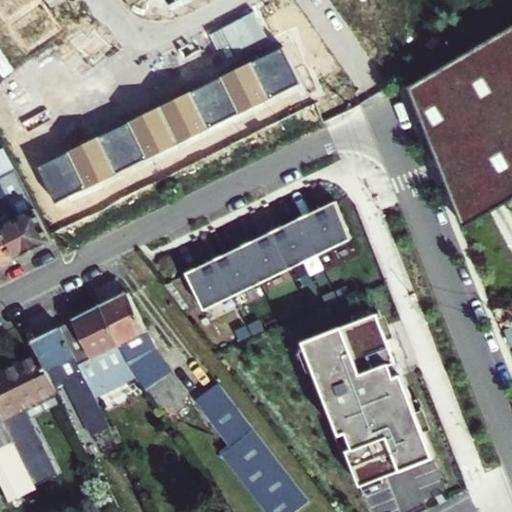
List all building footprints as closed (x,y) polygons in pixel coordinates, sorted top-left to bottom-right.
[(63,31),(41,0),(0,0),(0,18),(27,58),(63,31)] [(511,26),(413,85),(469,225),(511,199),(511,26)] [(303,86),(282,46),(37,164),(57,204),(303,86)] [(4,178),(0,179),(0,180),(10,200),(18,195),(11,182),(7,184),(4,178)] [(0,200),(2,204),(10,200),(0,180),(0,200)] [(335,200),(186,273),(204,310),(353,237),(335,200)] [(34,207),(18,215),(35,249),(53,240),(34,207)] [(18,215),(0,224),(0,227),(16,259),(35,249),(18,215)] [(0,266),(16,259),(0,227),(0,266)] [(134,370),(167,416),(189,402),(123,295),(98,307),(134,370)] [(90,391),(134,370),(98,307),(58,327),(90,391)] [(435,457),(380,314),(309,341),(366,484),(435,457)] [(58,327),(33,340),(39,354),(47,370),(53,369),(89,439),(109,429),(90,391),(58,327)] [(39,354),(0,373),(0,415),(6,428),(34,483),(59,474),(25,405),(56,390),(47,370),(39,354)] [(254,430),(218,386),(200,397),(235,444),(254,430)] [(0,465),(16,498),(35,490),(34,483),(6,428),(0,415),(0,465)] [(269,511),(293,511),(308,502),(254,430),(235,444),(224,452),(269,511)]
